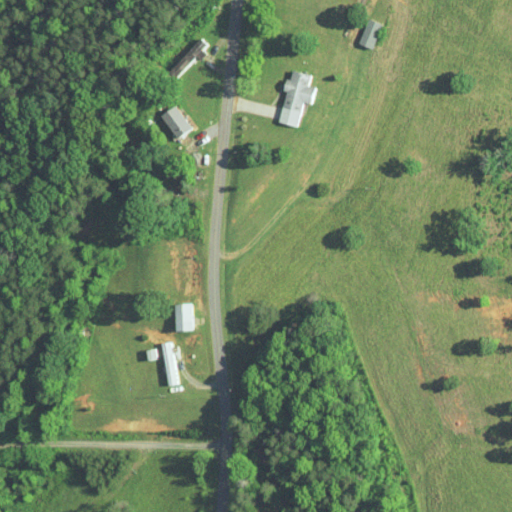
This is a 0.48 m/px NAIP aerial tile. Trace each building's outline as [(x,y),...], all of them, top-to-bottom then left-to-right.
[(346,38),(361,42),(368,17),(353,13),(346,38)] [(264,116),(284,120),(290,95),(299,98),(303,81),(294,80),(297,68),(278,64),(276,72),(272,72),(269,84),(272,85),(264,116)] [(147,109),(164,131),(178,121),(161,98),(147,109)] [(160,297),(161,325),(180,324),(179,297),(160,297)] [(165,377),(161,335),(149,336),(153,378),(165,377)]
